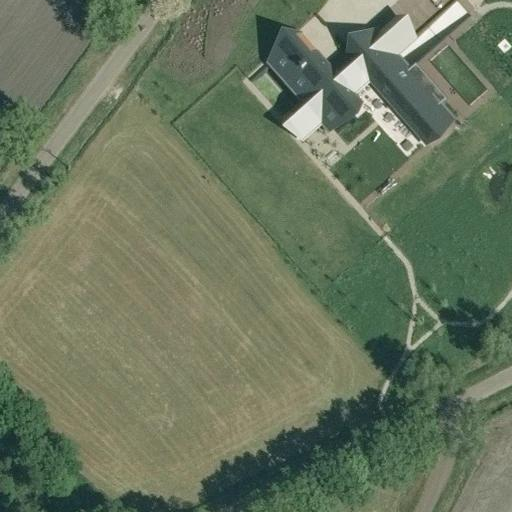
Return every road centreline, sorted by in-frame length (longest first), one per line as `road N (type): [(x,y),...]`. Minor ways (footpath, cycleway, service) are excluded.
road 1 (unclassified): [(233,511),(511,377)]
road 2 (unclassified): [(0,217),(162,0)]
